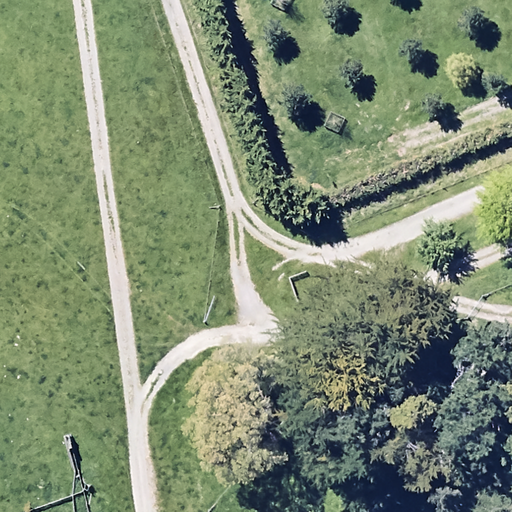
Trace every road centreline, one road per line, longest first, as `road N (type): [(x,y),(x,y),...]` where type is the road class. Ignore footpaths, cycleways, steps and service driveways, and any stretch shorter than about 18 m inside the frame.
road 1 (track): [(71,0),(148,511)]
road 2 (track): [(161,0),(229,201),(291,240),(422,211),(511,174)]
